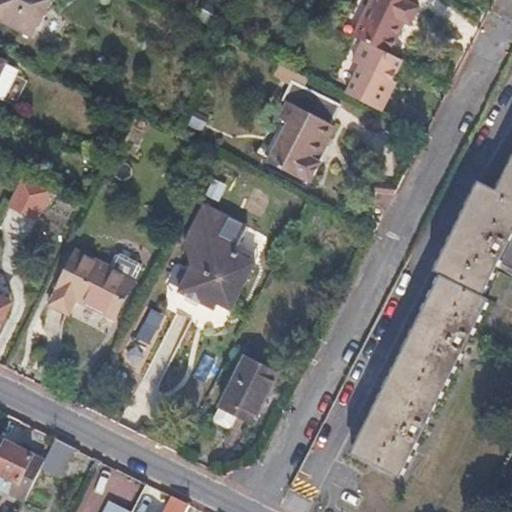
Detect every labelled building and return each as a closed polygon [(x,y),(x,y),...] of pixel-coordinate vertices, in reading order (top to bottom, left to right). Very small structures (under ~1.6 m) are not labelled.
[(3,0),(0,6),(0,21),(31,37),(50,0),(3,0)] [(388,0),(366,44),(401,62),(417,31),(423,34),(431,18),(425,15),(432,0),(388,0)] [(219,5),(211,1),(201,21),(209,25),(219,5)] [(353,64),(361,68),(347,95),(383,113),(392,97),(388,95),(394,83),(404,63),(401,62),(366,44),(364,43),(353,64)] [(0,100),(4,103),(20,71),(0,61),(0,100)] [(398,85),(394,83),(388,95),(392,97),(398,85)] [(290,104),(282,120),(290,124),(270,164),(307,183),(309,180),(313,183),(323,163),(317,160),(326,142),(329,144),(337,127),(333,125),(342,108),(294,84),(285,102),(290,104)] [(511,166),(498,195),(476,184),(432,273),(439,276),(350,455),(366,463),(397,479),(487,299),(480,296),(511,232),(511,166)] [(49,191),(20,177),(6,205),(34,220),(49,191)] [(180,246),(187,270),(176,292),(188,298),(204,306),(208,299),(216,302),(230,309),(253,262),(231,252),(244,225),(200,204),(180,246)] [(107,267),(76,251),(48,306),(68,315),(75,301),(91,309),(114,320),(134,280),(107,267)] [(115,253),(107,267),(134,280),(140,266),(139,261),(119,252),(115,253)] [(216,302),(208,299),(204,306),(212,309),(216,302)] [(0,324),(10,305),(0,300),(0,324)] [(280,375),(247,358),(217,416),(220,423),(228,428),(236,426),(241,415),(256,422),(280,375)] [(0,437),(0,444),(9,448),(0,465),(0,488),(7,492),(26,501),(42,469),(46,462),(19,448),(14,446),(25,423),(11,416),(0,437)] [(31,425),(25,423),(14,446),(19,448),(31,425)] [(75,448),(58,439),(46,462),(42,469),(60,478),(75,448)] [(131,511),(132,510),(108,498),(100,511),(131,511)] [(186,511),(190,505),(174,498),(167,511),(186,511)]
